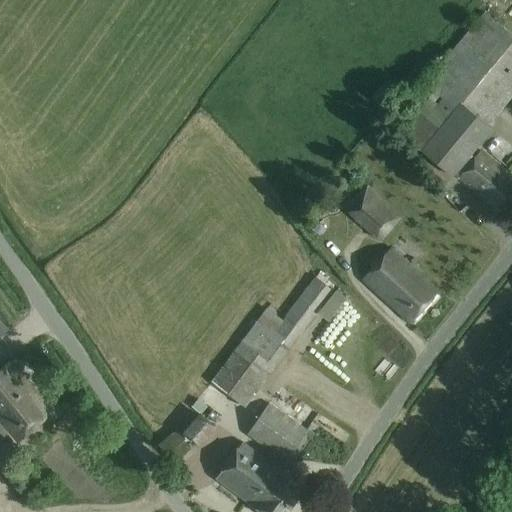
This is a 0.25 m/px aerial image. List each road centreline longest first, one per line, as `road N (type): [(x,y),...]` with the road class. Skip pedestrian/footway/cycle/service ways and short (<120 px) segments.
road 1 (unclassified): [(182,511),(0,242)]
road 2 (unclassified): [(321,511),(403,387),(511,253)]
